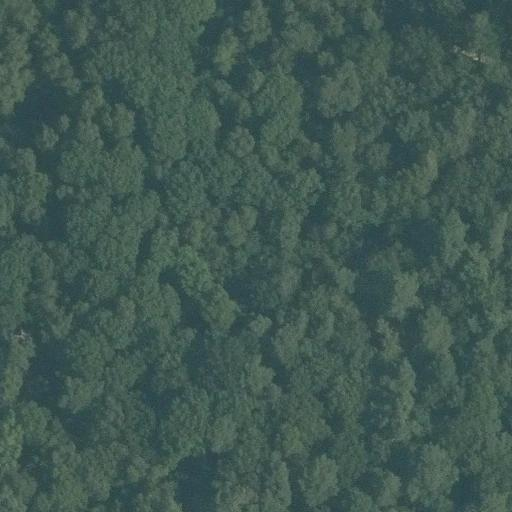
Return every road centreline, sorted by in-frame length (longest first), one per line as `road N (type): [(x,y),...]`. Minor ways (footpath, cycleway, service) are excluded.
road 1 (track): [(341,0),(384,220),(410,247),(438,304),(477,511)]
road 2 (track): [(0,451),(83,437),(152,395),(209,329),(292,261),(384,220)]
